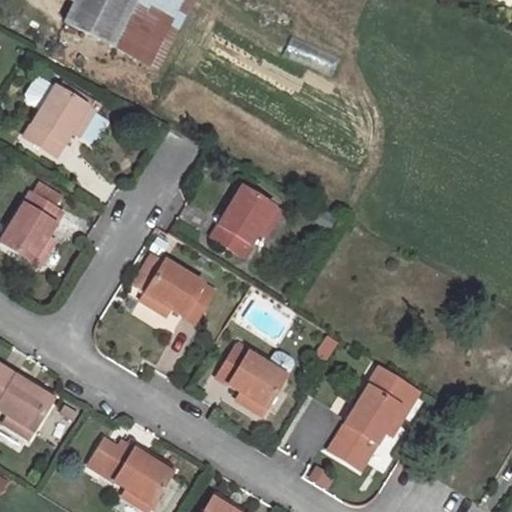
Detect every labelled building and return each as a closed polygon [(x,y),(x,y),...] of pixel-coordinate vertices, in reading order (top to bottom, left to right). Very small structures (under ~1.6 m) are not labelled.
[(74,0),(63,23),(90,36),(102,12),(76,0),(74,0)] [(157,71),(192,0),(76,0),(102,12),(90,36),(157,71)] [(56,157),(70,134),(75,126),(83,130),(93,113),(91,112),(76,102),(80,96),(65,87),(61,93),(55,89),(26,138),(56,157)] [(95,106),(80,96),(76,102),(91,112),(95,106)] [(77,139),(83,130),(75,126),(70,134),(77,139)] [(52,208),(58,197),(40,186),(33,197),(52,208)] [(256,236),(262,228),(269,232),(281,214),(242,190),(211,240),(242,260),(256,236)] [(0,244),(38,268),(49,251),(42,246),(46,239),(61,214),(52,208),(33,197),(31,195),(0,244)] [(264,241),(269,232),(262,228),(256,236),(264,241)] [(53,244),(46,239),(42,246),(49,251),(53,244)] [(161,306),(169,311),(194,326),(213,294),(163,264),(140,302),(157,312),(161,306)] [(157,312),(166,318),(169,311),(161,306),(157,312)] [(267,368),(235,349),(216,379),(238,393),(248,399),(243,407),(261,417),(294,366),(291,361),(281,355),(276,354),(267,368)] [(0,412),(6,416),(15,421),(10,429),(28,439),(52,401),(1,370),(0,372),(0,412)] [(379,371),(336,438),(369,457),(393,417),(399,408),(406,412),(417,394),(379,371)] [(233,400),(243,407),(248,399),(238,393),(233,400)] [(401,421),(406,412),(399,408),(393,417),(401,421)] [(1,423),(10,429),(15,421),(6,416),(1,423)] [(128,502),(143,511),(148,511),(171,475),(121,444),(101,476),(124,490),(132,495),(128,502)] [(120,497),(128,502),(132,495),(124,490),(120,497)] [(230,511),(212,500),(204,511),(230,511)]
